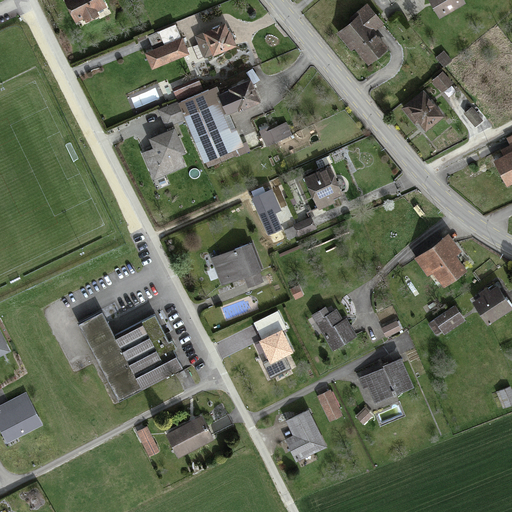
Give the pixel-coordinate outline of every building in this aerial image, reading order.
[(102,0),(66,0),(76,20),(105,5),(102,0)] [(460,0),(429,0),(438,14),(461,0),(460,0)] [(365,4),(337,29),(367,62),(385,46),(370,31),(381,21),(365,4)] [(221,20),(201,28),(203,32),(210,49),(230,40),(221,20)] [(148,34),(154,48),(180,37),(174,23),(148,34)] [(210,49),(203,32),(196,35),(203,52),(210,49)] [(186,52),(180,37),(154,48),(144,52),(150,67),(186,52)] [(442,51),(436,56),(443,65),(449,60),(442,51)] [(440,71),(431,79),(440,89),(448,82),(440,71)] [(177,98),(200,89),(196,80),(173,89),(177,98)] [(251,80),(229,89),(238,111),(260,103),(251,80)] [(200,89),(177,98),(201,158),(205,157),(226,148),(234,145),(210,85),(200,89)] [(440,114),(421,89),(400,105),(411,119),(414,116),(424,127),(440,114)] [(470,106),(462,112),(473,124),(480,118),(470,106)] [(286,122),(261,133),(267,146),(291,135),(286,122)] [(187,164),(170,128),(150,137),(155,147),(146,152),(159,178),(187,164)] [(511,145),(491,158),(505,182),(511,177),(511,145)] [(229,155),(226,148),(205,157),(207,164),(229,155)] [(325,166),(304,176),(318,206),(339,196),(325,166)] [(270,191),(253,199),(269,233),(281,228),(274,213),(279,211),(270,191)] [(311,219),(294,226),(298,235),(315,228),(311,219)] [(449,236),(418,259),(429,273),(433,270),(444,285),(466,269),(454,254),(459,250),(449,236)] [(259,271),(250,244),(211,258),(221,284),(259,271)] [(296,284),(289,287),(294,298),(302,294),(296,284)] [(496,287),(473,301),(487,322),(509,307),(496,287)] [(453,304),(427,322),(433,331),(438,327),(441,331),(462,316),(453,304)] [(337,308),(317,320),(332,345),(352,333),(337,308)] [(277,312),(255,323),(263,340),(259,341),(269,361),(263,364),(270,378),(290,368),(284,356),(293,352),(282,330),(285,328),(277,312)] [(156,316),(118,335),(144,386),(181,367),(156,316)] [(396,320),(381,328),(385,335),(400,327),(396,320)] [(401,358),(383,366),(383,367),(395,394),(413,387),(401,358)] [(395,394),(383,367),(359,377),(364,388),(368,386),(375,403),(395,394)] [(511,395),(507,386),(497,391),(504,406),(511,402),(511,395)] [(330,389),(317,395),(329,419),(342,412),(330,389)] [(40,424),(25,394),(0,406),(0,407),(3,414),(0,415),(0,426),(7,441),(40,424)] [(365,409),(356,417),(362,424),(371,415),(365,409)] [(323,447),(306,412),(287,422),(294,436),(286,440),(296,460),(323,447)] [(199,415),(165,432),(176,454),(210,437),(199,415)] [(150,438),(143,441),(149,454),(156,451),(150,438)]
